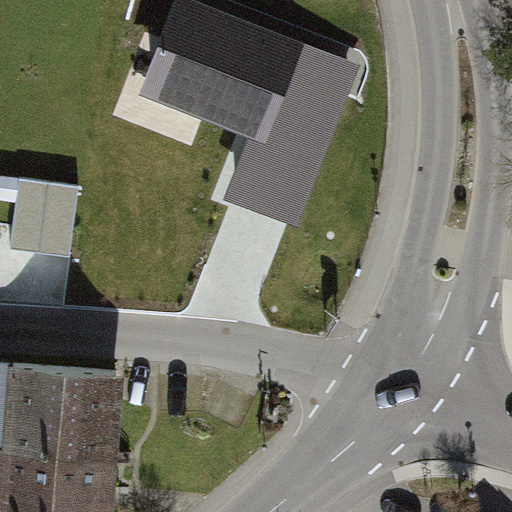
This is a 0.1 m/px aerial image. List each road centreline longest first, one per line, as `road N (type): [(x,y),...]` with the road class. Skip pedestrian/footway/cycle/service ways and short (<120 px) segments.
road 1 (residential): [(400,388),(267,355),(0,330)]
road 2 (secondary): [(451,0),(469,141),(457,271),(400,388)]
road 3 (secondary): [(400,388),(363,445),(290,511)]
road 4 (secondary): [(400,388),(466,405),(511,432)]
